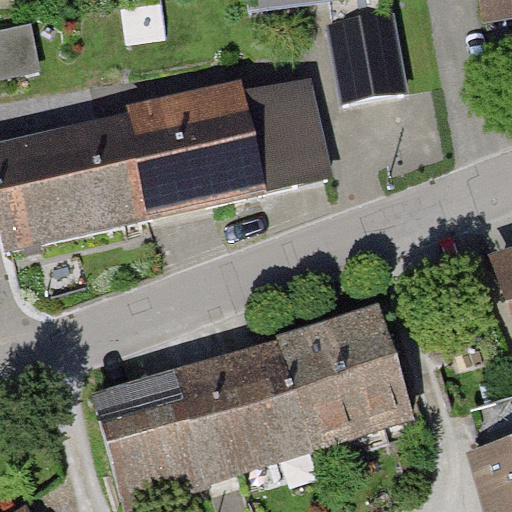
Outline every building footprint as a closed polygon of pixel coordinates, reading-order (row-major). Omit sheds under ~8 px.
[(511,0),(482,0),(487,27),(511,22),(511,0)] [(406,99),(392,23),(331,34),(344,110),(406,99)] [(193,117),(212,210),(330,183),(309,90),(193,117)] [(0,159),(0,215),(9,255),(212,210),(193,117),(0,159)] [(511,300),(511,267),(502,271),(511,300)] [(315,454),(414,423),(387,335),(396,332),(391,318),(281,352),(283,356),(315,454)] [(100,414),(124,511),(315,454),(283,356),(181,387),(100,414)] [(475,466),(489,511),(511,511),(511,407),(478,417),(486,449),(499,445),(504,458),(475,466)]
